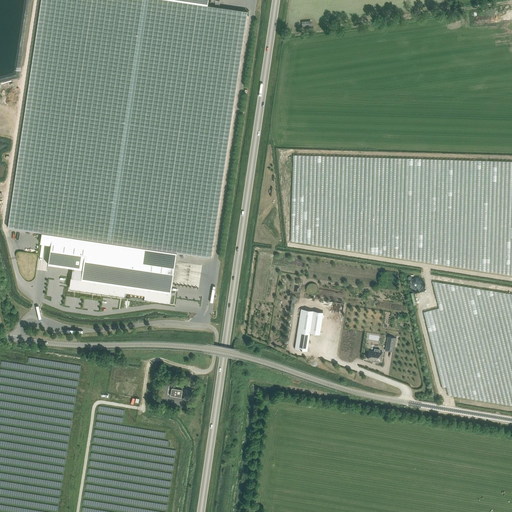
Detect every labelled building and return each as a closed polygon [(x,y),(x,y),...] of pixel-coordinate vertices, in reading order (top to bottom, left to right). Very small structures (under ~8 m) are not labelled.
[(41,0),(8,227),(42,232),(40,243),(51,244),(48,264),(73,268),(71,277),(69,288),(170,303),(172,292),(171,292),(172,284),(176,261),(177,252),(211,257),(248,11),(208,5),(208,0),(41,0)] [(416,293),(418,293),(421,292),(423,291),(424,289),(425,287),(425,285),(425,282),(423,280),(421,279),(419,278),(417,278),(414,279),(412,281),(411,283),(411,285),(411,288),(412,290),(414,292),(416,293)] [(511,293),(432,281),(438,308),(424,311),(429,338),(434,338),(430,337),(437,333),(439,320),(442,319),(442,316),(443,316),(442,314),(445,314),(445,312),(448,311),(449,309),(448,307),(451,308),(450,300),(464,292),(511,300),(511,293)] [(307,292),(309,294),(310,295),(312,295),(314,295),(316,294),(317,293),(318,291),(318,289),(318,287),(316,285),(315,284),(313,284),(311,284),(309,284),(308,285),(307,287),(306,289),(307,290),(307,292)] [(295,348),(307,350),(310,333),(320,334),(324,312),(301,309),(295,348)] [(388,336),(387,344),(394,345),(395,338),(396,338),(393,337),(391,337),(391,336),(389,336),(389,337),(388,336)] [(373,352),(368,352),(367,360),(373,361),(373,362),(381,363),(382,352),(379,352),(380,350),(374,349),(373,352)] [(438,368),(442,387),(446,386),(448,395),(451,394),(449,386),(446,373),(443,373),(442,372),(440,372),(439,368),(438,368)] [(172,388),(171,396),(181,397),(183,390),(172,388)]
